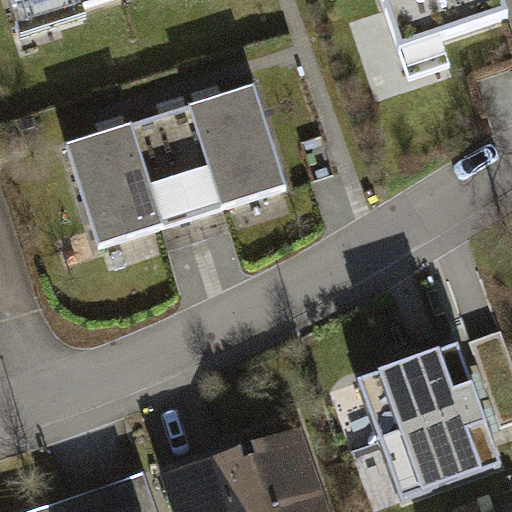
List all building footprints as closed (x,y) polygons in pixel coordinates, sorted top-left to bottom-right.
[(8,0),(22,42),(87,22),(83,10),(115,0),(8,0)] [(507,24),(499,0),(363,0),(384,64),(507,24)] [(256,90),(192,110),(224,211),(288,191),(256,90)] [(192,110),(131,129),(163,230),(224,211),(192,110)] [(131,129),(68,149),(100,250),(163,230),(131,129)] [(460,353),(364,386),(385,445),(480,412),(460,353)] [(480,412),(385,445),(405,504),(501,471),(480,412)] [(334,511),(309,434),(254,452),(249,439),(167,467),(181,511),(334,511)] [(142,476),(35,511),(89,511),(87,507),(146,487),(142,476)] [(156,511),(148,486),(146,487),(87,507),(89,511),(156,511)]
